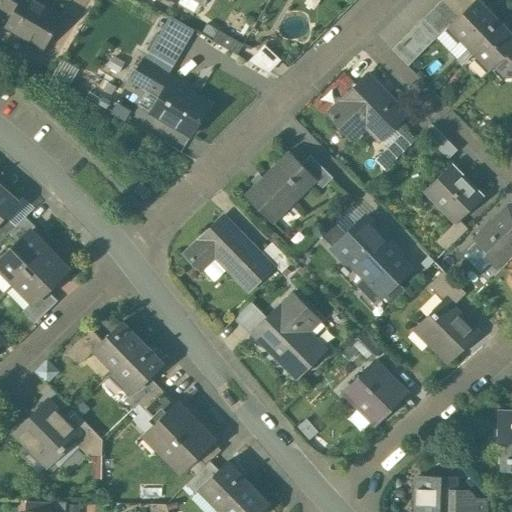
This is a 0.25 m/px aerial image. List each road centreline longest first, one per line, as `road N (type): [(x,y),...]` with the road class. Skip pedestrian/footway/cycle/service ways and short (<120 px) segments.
road 1 (residential): [(127,257),(357,30)]
road 2 (residential): [(331,503),(127,257)]
road 3 (residential): [(511,340),(331,503)]
road 4 (residential): [(357,30),(490,165),(511,171)]
road 5 (residential): [(127,257),(0,127)]
road 6 (residential): [(0,386),(127,257)]
